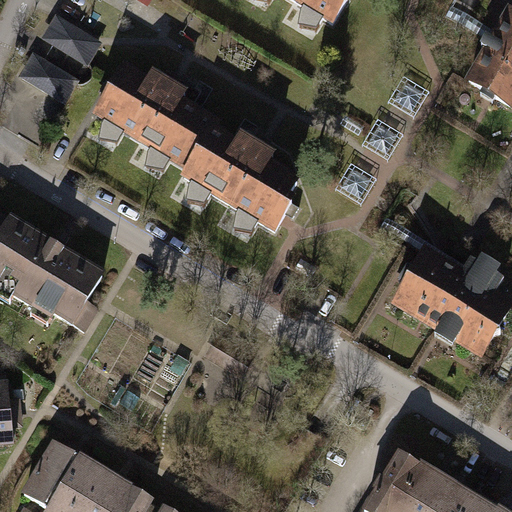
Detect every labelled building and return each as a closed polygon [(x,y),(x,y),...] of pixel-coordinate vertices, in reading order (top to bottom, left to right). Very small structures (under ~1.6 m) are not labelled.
[(274,0),(329,34),(349,0),(274,0)] [(462,86),(509,115),(511,109),(511,25),(502,19),(462,86)] [(36,44),(84,72),(97,50),(49,22),(36,44)] [(14,82),(62,110),(75,88),(27,60),(14,82)] [(100,132),(189,182),(213,138),(217,131),(129,81),(100,132)] [(184,189),(273,239),(302,188),(213,138),(189,182),(184,189)] [(0,243),(10,227),(0,220),(0,243)] [(84,310),(104,277),(13,222),(10,227),(0,243),(0,280),(85,332),(95,316),(84,310)] [(393,308),(481,360),(511,308),(493,298),(503,282),(495,277),(500,270),(482,260),(478,266),(471,261),(461,278),(423,256),(393,308)] [(0,389),(0,419),(13,419),(11,388),(0,389)] [(13,419),(0,419),(0,449),(15,449),(13,419)] [(49,511),(50,511),(80,462),(54,446),(24,497),(49,511)] [(151,511),(155,506),(80,462),(50,511),(151,511)] [(377,511),(446,511),(454,498),(402,469),(377,511)] [(477,511),(454,498),(446,511),(477,511)]
